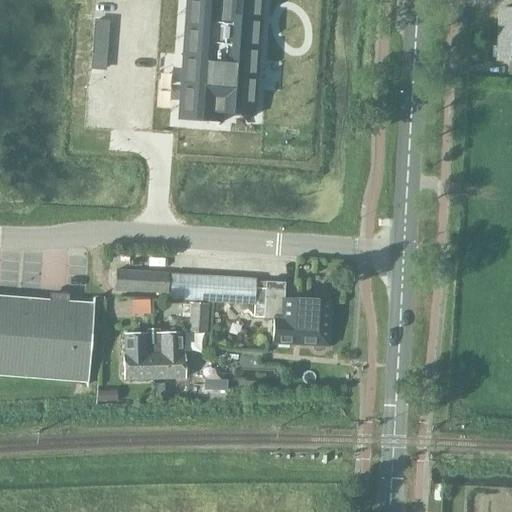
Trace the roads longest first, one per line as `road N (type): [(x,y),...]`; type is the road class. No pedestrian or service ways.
road 1 (residential): [(159,235),(164,145),(123,143),(130,0)]
road 2 (tertiary): [(389,511),(404,252)]
road 3 (tertiary): [(404,252),(418,0)]
road 4 (unclassified): [(159,235),(404,252)]
road 5 (unclassified): [(0,238),(159,235)]
